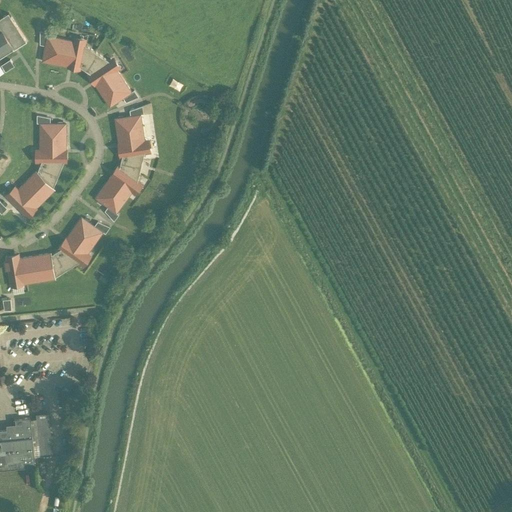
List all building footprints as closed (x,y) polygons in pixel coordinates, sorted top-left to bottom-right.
[(0,0),(0,57),(27,40),(9,12),(0,17),(0,0)] [(89,72),(88,73),(95,84),(96,84),(110,105),(122,97),(123,98),(123,97),(126,101),(139,96),(134,90),(132,91),(117,70),(118,69),(110,58),(107,60),(85,45),(86,42),(73,40),(72,40),(47,35),(48,32),(40,31),(40,44),(45,45),(45,46),(46,46),(43,60),(68,65),(68,66),(81,69),(81,67),(89,72)] [(5,71),(15,65),(10,59),(1,64),(5,71)] [(129,115),(130,116),(115,118),(119,143),(118,143),(120,157),(122,156),(120,165),(118,164),(110,175),(111,176),(96,196),(108,205),(107,205),(108,206),(105,210),(114,220),(119,214),(116,212),(131,191),(132,191),(140,180),(137,178),(144,153),(146,152),(145,139),(144,139),(141,113),(144,113),(142,105),(130,110),(130,115),(129,115)] [(51,122),(50,122),(50,116),(37,114),(37,122),(40,122),(40,148),(39,148),(39,162),(41,162),(37,170),(36,169),(36,170),(19,187),(18,188),(18,187),(8,197),(28,216),(37,207),(55,188),(55,189),(56,189),(54,187),(63,162),(67,162),(67,148),(66,148),(66,123),(51,123),(51,122)] [(143,206),(148,195),(142,192),(137,203),(143,206)] [(20,257),(20,256),(6,259),(6,260),(4,261),(5,270),(8,269),(11,286),(12,285),(21,283),(21,284),(22,284),(22,283),(53,278),(54,278),(54,277),(78,262),(80,264),(88,252),(103,231),(105,233),(110,226),(97,221),(95,225),(94,224),(93,225),(81,216),(67,237),(66,236),(58,248),(60,249),(52,254),(51,251),(51,252),(20,257)] [(24,284),(12,285),(13,292),(25,291),(24,284)] [(32,310),(46,310),(45,297),(32,297),(32,310)] [(52,454),(48,412),(35,413),(39,456),(52,454)] [(0,470),(34,467),(29,418),(14,419),(15,429),(0,430),(0,470)]
